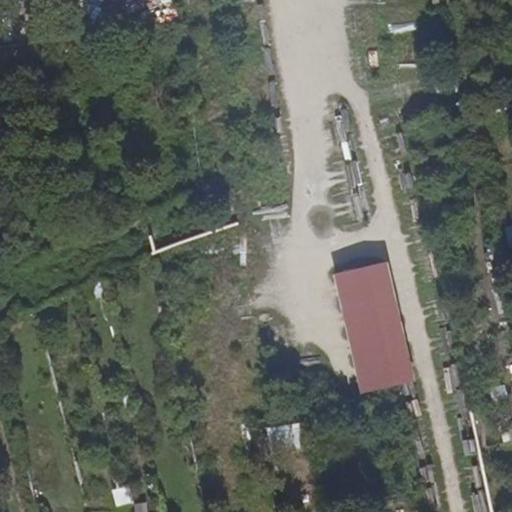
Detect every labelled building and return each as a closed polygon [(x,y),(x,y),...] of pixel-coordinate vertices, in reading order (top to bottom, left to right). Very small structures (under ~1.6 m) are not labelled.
[(455,47),(445,48),(440,49),(444,95),(459,93),(455,47)] [(202,186),(200,173),(178,182),(183,194),(202,186)] [(349,195),(357,218),(370,214),(362,191),(349,195)] [(334,271),(362,399),(413,387),(384,260),(334,271)] [(270,447),(302,444),(300,420),(267,422),(270,447)] [(131,505),(132,511),(154,511),(152,501),(131,505)]
